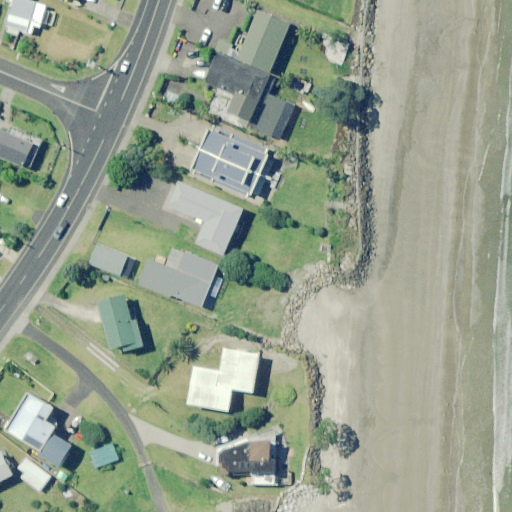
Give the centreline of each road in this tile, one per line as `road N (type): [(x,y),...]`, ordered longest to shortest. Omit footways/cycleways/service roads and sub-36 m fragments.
road 1 (primary): [(111,118),(59,222),(0,310)]
road 2 (primary): [(156,0),(111,118)]
road 3 (residential): [(111,118),(0,71)]
